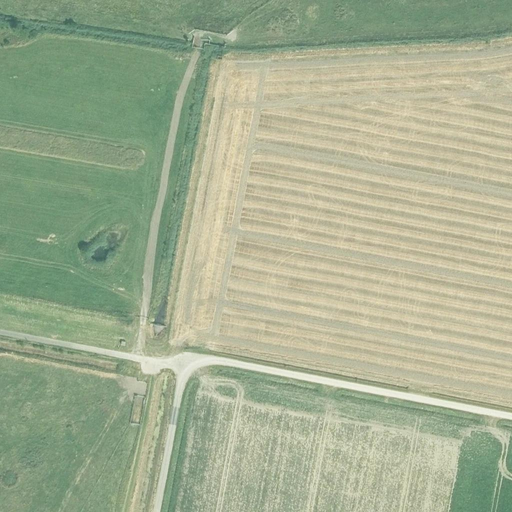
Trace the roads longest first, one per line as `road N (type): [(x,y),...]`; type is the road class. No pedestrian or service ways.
road 1 (unclassified): [(511,416),(206,358),(184,365)]
road 2 (unclassified): [(184,365),(0,332)]
road 3 (unclassified): [(156,511),(184,365)]
